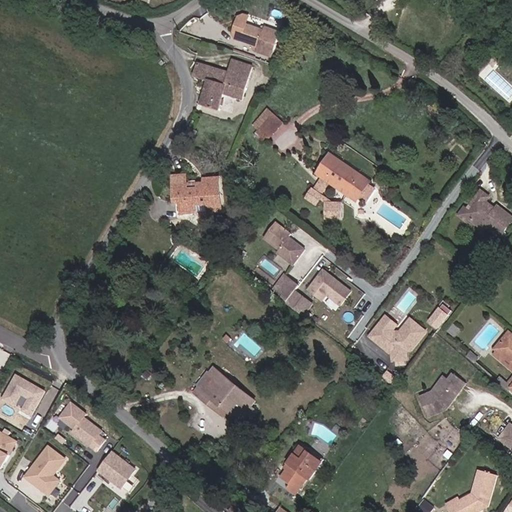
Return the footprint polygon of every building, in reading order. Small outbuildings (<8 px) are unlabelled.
[(270,55),(279,31),(263,25),(262,29),(244,23),(238,39),(256,45),(255,50),(270,55)] [(213,69),(210,80),(201,106),(219,111),(224,94),(243,99),(253,68),(232,61),(228,73),(213,69)] [(193,76),(210,80),(213,69),(197,63),(193,76)] [(274,114),(285,122),(293,110),(282,101),(274,114)] [(280,128),(285,122),(274,114),(271,117),(267,112),(252,129),(257,133),(254,137),(261,144),(265,141),(267,141),(280,128)] [(184,140),(193,145),(199,135),(189,130),(184,140)] [(333,164),(336,159),(327,152),(312,174),(353,202),(355,199),(366,184),(368,182),(357,174),(354,178),(333,164)] [(354,178),(357,174),(352,170),(336,159),(333,164),(354,178)] [(176,186),(189,185),(188,173),(174,174),(176,186)] [(182,203),(183,215),(223,212),(220,178),(207,179),(207,184),(189,185),(176,186),(177,203),(182,203)] [(328,202),(317,194),(325,182),(319,179),(315,185),(313,184),(309,189),(307,187),(300,197),(312,205),(316,199),(320,202),(319,219),(336,220),(337,203),(328,202)] [(366,184),(355,199),(364,206),(375,190),(366,184)] [(511,222),(511,206),(503,201),(500,205),(498,204),(497,201),(491,196),(494,192),(486,186),(473,205),(474,213),(489,224),(491,220),(506,231),(511,222)] [(474,213),(473,205),(470,202),(464,211),(472,216),(474,213)] [(305,251),(289,238),(292,235),(277,224),(265,240),(279,251),(277,254),(293,266),(305,251)] [(351,293),(339,284),(336,284),(334,282),(334,280),(324,272),(308,291),(322,302),(327,296),(341,307),(351,293)] [(289,279),(285,276),(273,291),(277,294),(289,279)] [(300,287),(289,279),(277,294),(287,303),(295,293),(300,287)] [(302,317),(311,306),(295,293),(287,303),(286,304),(302,317)] [(445,302),(429,321),(439,329),(455,310),(445,302)] [(395,327),(385,318),(381,323),(391,331),(395,327)] [(409,353),(425,334),(410,321),(399,334),(394,334),(381,323),(369,338),(383,350),(387,349),(390,351),(392,351),(393,362),(406,361),(405,353),(407,351),(409,353)] [(449,331),(455,336),(460,330),(454,325),(449,331)] [(511,333),(496,349),(511,361),(511,333)] [(511,361),(496,349),(494,352),(503,360),(500,365),(511,375),(511,361)] [(22,394),(29,399),(22,410),(31,415),(38,404),(45,392),(17,375),(10,387),(3,399),(15,406),(22,394)] [(204,394),(214,381),(207,375),(197,388),(204,394)] [(394,381),(386,375),(382,381),(390,387),(394,381)] [(443,413),(446,409),(444,407),(446,404),(450,404),(463,386),(450,376),(446,382),(446,383),(448,384),(444,389),(439,391),(434,388),(429,394),(417,399),(425,420),(443,413)] [(507,396),(511,390),(511,389),(511,386),(508,383),(500,376),(493,384),(501,390),(507,396)] [(444,389),(448,384),(446,383),(446,382),(441,379),(434,388),(439,391),(444,389)] [(254,401),(234,385),(230,390),(215,380),(214,381),(203,395),(223,410),(235,419),(245,427),(252,419),(245,413),(250,406),(254,401)] [(394,391),(399,385),(394,381),(390,387),(394,391)] [(90,410),(75,399),(61,417),(75,429),(73,432),(97,451),(108,437),(102,432),(105,428),(87,414),(90,410)] [(258,412),(250,406),(245,413),(252,419),(258,412)] [(511,426),(509,425),(502,434),(508,438),(504,444),(511,450),(511,426)] [(0,468),(0,469),(8,455),(7,454),(10,449),(12,450),(16,441),(8,436),(10,432),(5,429),(2,433),(0,431),(0,468)] [(504,444),(508,438),(502,434),(498,439),(504,444)] [(65,459),(49,447),(26,477),(48,495),(59,481),(53,476),(65,459)] [(305,454),(307,455),(318,464),(321,461),(307,451),(305,454)] [(135,471),(112,452),(97,471),(120,489),(135,471)] [(318,464),(307,455),(300,463),(293,458),(287,465),(292,468),(289,472),(286,470),(285,472),(280,478),(288,484),(286,488),(293,493),(304,477),(307,479),(317,466),(318,464)] [(478,511),(488,507),(497,475),(478,470),(472,494),(460,500),(459,501),(461,504),(448,511),(449,511),(478,511)] [(448,511),(461,504),(459,501),(460,500),(458,498),(445,505),(448,511)]
